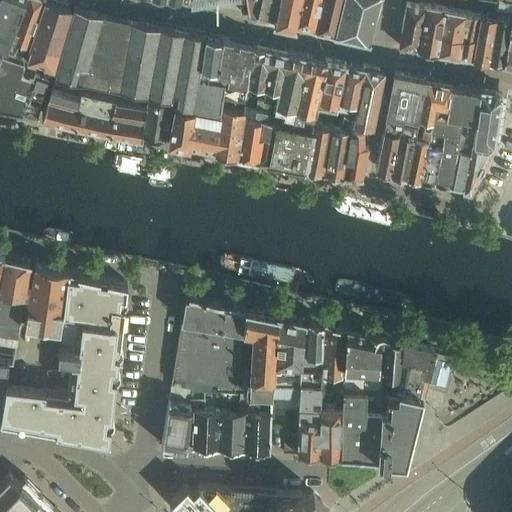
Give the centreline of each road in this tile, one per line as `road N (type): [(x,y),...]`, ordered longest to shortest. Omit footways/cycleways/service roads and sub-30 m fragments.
road 1 (residential): [(504,220),(365,184),(0,120)]
road 2 (residential): [(163,278),(385,324)]
road 3 (residential): [(142,464),(163,278)]
road 4 (residential): [(0,244),(163,278)]
road 5 (secondary): [(511,429),(400,511)]
road 6 (unclassified): [(128,497),(84,456),(26,442)]
